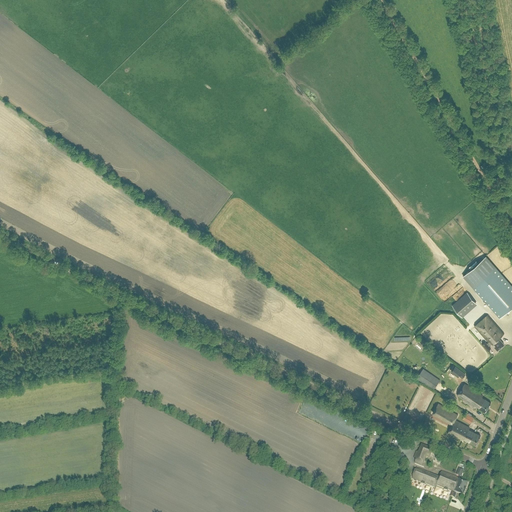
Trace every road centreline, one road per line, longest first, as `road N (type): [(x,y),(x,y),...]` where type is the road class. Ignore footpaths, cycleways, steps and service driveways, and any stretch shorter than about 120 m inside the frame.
road 1 (secondary): [(483,467),(0,232)]
road 2 (track): [(278,66),(472,289)]
road 3 (track): [(380,0),(511,228)]
